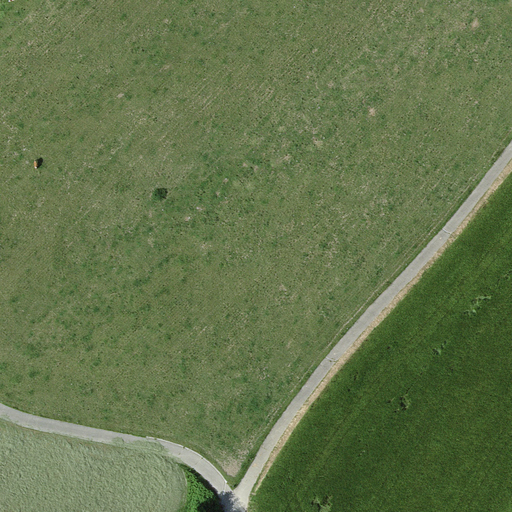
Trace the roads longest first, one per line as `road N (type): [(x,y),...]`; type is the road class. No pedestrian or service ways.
road 1 (track): [(511,149),(322,368),(229,511)]
road 2 (track): [(0,410),(186,456),(236,511)]
